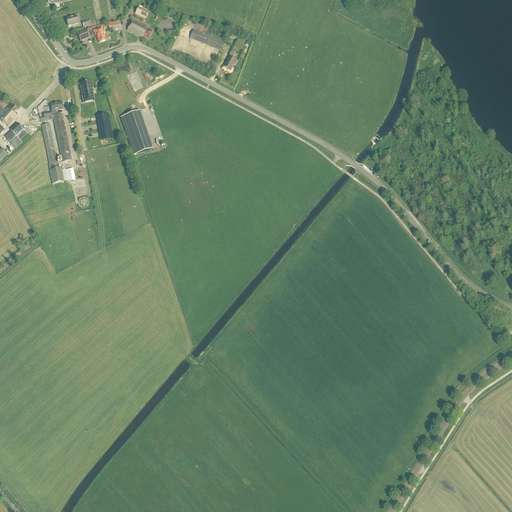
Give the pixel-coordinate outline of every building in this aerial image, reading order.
[(46,0),(48,5),(50,4),(50,5),(55,4),(56,11),(60,11),(59,5),(60,5),(59,4),(76,0),(76,2),(84,0),(46,0)] [(138,8),(137,12),(146,16),(148,12),(138,8)] [(68,27),(78,24),(76,16),(66,19),(68,27)] [(148,40),(152,32),(147,29),(148,27),(133,20),(126,32),(140,39),(141,37),(148,40)] [(107,24),(109,30),(121,27),(119,21),(107,24)] [(106,41),(103,33),(104,33),(102,28),(94,31),(96,37),(97,37),(99,43),(106,41)] [(81,42),(90,38),(86,30),(77,34),(81,42)] [(220,51),(223,43),(193,31),(190,38),(220,51)] [(235,65),(237,61),(228,57),(226,61),(223,67),(230,71),(234,64),(235,65)] [(127,76),(130,81),(131,82),(136,90),(143,86),(140,79),(141,79),(136,71),(127,76)] [(83,103),(94,101),(90,82),(80,84),(83,103)] [(44,118),(57,116),(56,111),(62,110),(61,103),(50,105),(51,112),(43,114),(44,118)] [(4,111),(0,107),(0,119),(8,126),(16,118),(12,115),(17,110),(10,104),(4,111)] [(133,156),(152,150),(139,112),(120,119),(133,156)] [(57,116),(44,118),(44,119),(40,120),(41,123),(53,120),(61,163),(71,161),(62,115),(57,116)] [(108,115),(96,117),(100,141),(112,139),(108,115)] [(16,149),(22,143),(20,141),(27,134),(18,124),(5,137),(16,149)] [(58,169),(55,150),(50,125),(41,126),(49,165),(48,166),(52,185),(64,182),(61,169),(58,169)]
